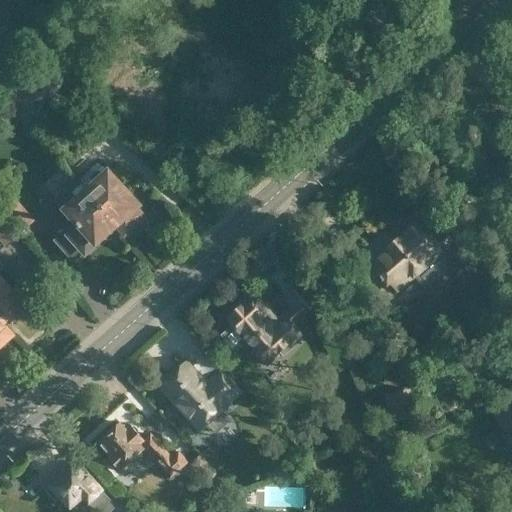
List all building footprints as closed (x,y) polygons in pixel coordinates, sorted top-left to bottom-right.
[(137,206),(106,174),(86,193),(85,194),(116,226),(118,229),(122,224),(130,232),(145,218),(135,207),(137,206)] [(75,181),(54,200),(72,224),(55,241),(74,261),(81,254),(84,257),(116,226),(85,194),(86,193),(75,181)] [(34,219),(16,197),(2,208),(21,230),(34,219)] [(20,234),(4,216),(0,219),(0,240),(5,246),(20,234)] [(398,291),(455,242),(445,230),(434,240),(419,222),(373,262),(380,270),(377,273),(381,277),(379,278),(383,282),(384,281),(388,286),(391,283),(398,291)] [(0,321),(4,326),(23,308),(0,282),(0,268),(4,266),(0,262),(0,321)] [(242,307),(227,319),(234,327),(223,336),(236,351),(247,341),(257,354),(257,356),(257,358),(258,359),(260,361),(262,362),(264,363),(265,363),(267,364),(281,352),(284,355),(300,341),(297,337),(301,334),(292,324),(301,315),(302,317),(320,301),(304,282),(286,298),(294,308),(278,323),(258,300),(254,303),(253,302),(252,303),(248,299),(240,305),(242,307)] [(4,326),(0,321),(0,347),(9,339),(2,332),(6,328),(4,326)] [(416,326),(411,337),(422,341),(426,330),(416,326)] [(185,362),(159,386),(199,431),(205,425),(212,432),(215,432),(226,423),(226,419),(220,412),(226,406),(225,405),(240,391),(220,370),(206,384),(185,362)] [(511,379),(504,384),(510,397),(511,396),(511,410),(497,417),(504,432),(509,429),(511,434),(511,379)] [(387,397),(390,423),(417,419),(414,393),(387,397)] [(119,423),(98,443),(110,456),(107,458),(120,471),(144,449),(169,477),(186,461),(177,451),(170,457),(148,434),(149,433),(147,431),(140,437),(132,428),(127,432),(119,423)] [(198,454),(188,464),(205,482),(215,473),(198,454)] [(109,511),(116,506),(102,491),(75,462),(45,490),(55,501),(59,497),(70,509),(82,497),(95,511),(109,511)] [(416,511),(408,490),(400,493),(407,511),(416,511)]
